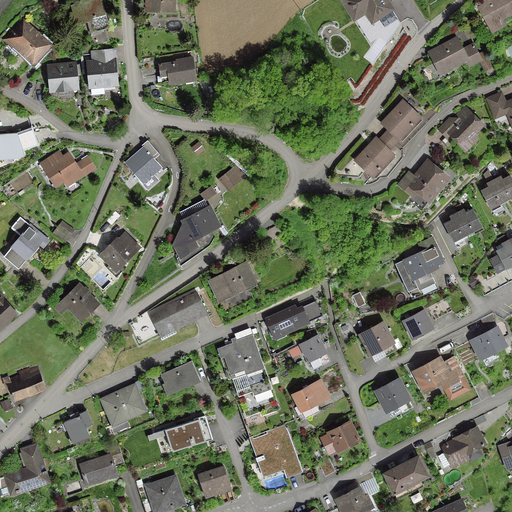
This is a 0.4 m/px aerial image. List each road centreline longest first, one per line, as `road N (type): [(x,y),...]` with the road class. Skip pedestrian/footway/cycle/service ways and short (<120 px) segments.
road 1 (residential): [(511,392),(323,488),(248,508)]
road 2 (residential): [(141,115),(81,240),(39,302),(0,336)]
road 3 (residential): [(511,77),(446,107),(376,189),(327,188),(310,176)]
road 4 (residential): [(310,176),(215,254),(117,319)]
road 5 (residential): [(461,0),(310,176)]
road 6 (residential): [(117,319),(176,183),(171,156),(141,115)]
road 7 (residential): [(53,390),(80,392),(254,316)]
road 8 (residential): [(310,176),(270,138),(141,115)]
